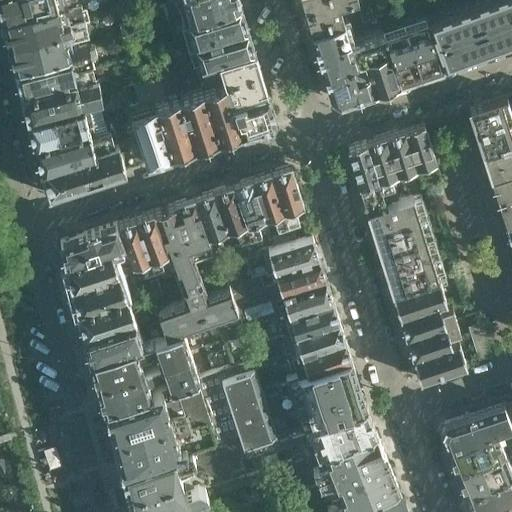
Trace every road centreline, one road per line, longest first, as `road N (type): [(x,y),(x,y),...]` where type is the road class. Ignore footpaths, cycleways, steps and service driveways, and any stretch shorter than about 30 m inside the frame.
road 1 (residential): [(23,234),(310,134)]
road 2 (residential): [(403,410),(310,134)]
road 3 (residential): [(101,511),(23,234)]
road 4 (residential): [(310,134),(511,64)]
road 5 (residential): [(270,0),(310,134)]
